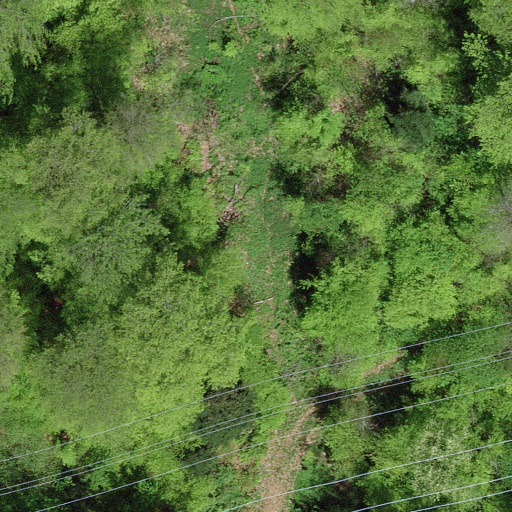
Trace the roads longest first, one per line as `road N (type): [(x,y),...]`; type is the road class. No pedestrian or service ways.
road 1 (track): [(223,0),(317,439)]
road 2 (track): [(317,439),(511,297)]
